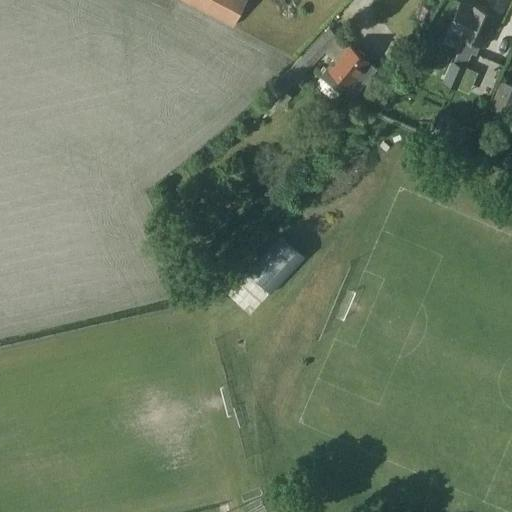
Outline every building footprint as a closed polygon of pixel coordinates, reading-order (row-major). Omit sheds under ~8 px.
[(246,0),(185,0),(234,25),(246,0)] [(473,6),(461,1),(448,29),(463,36),(458,46),(460,47),(453,61),(452,60),(443,81),(457,88),(466,67),(465,67),(472,52),(476,54),(480,44),(485,45),(492,28),(489,27),(495,15),(473,5),(473,6)] [(333,59),(320,75),(313,84),(334,101),(347,85),(348,85),(348,84),(357,92),(376,68),(367,61),(368,60),(365,58),(365,55),(360,51),(357,51),(349,45),(336,60),(333,59)] [(311,65),(302,57),(277,83),(286,91),(311,65)] [(507,116),(511,103),(511,85),(501,80),(489,108),(507,116)] [(433,138),(452,146),(460,127),(441,119),(433,138)] [(305,256),(280,232),(246,269),(272,293),(305,256)]
